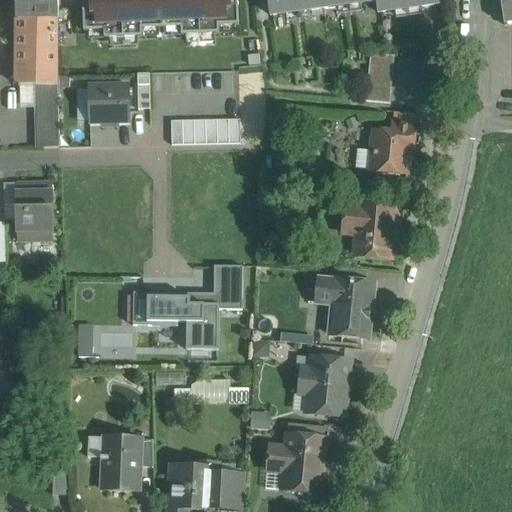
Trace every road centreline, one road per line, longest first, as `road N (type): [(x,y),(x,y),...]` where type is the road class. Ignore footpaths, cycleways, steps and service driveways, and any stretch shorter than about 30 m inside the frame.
road 1 (unclassified): [(462,123),(440,256),(371,511)]
road 2 (residential): [(0,160),(159,156),(161,269)]
road 3 (unclassified): [(472,0),(462,123)]
